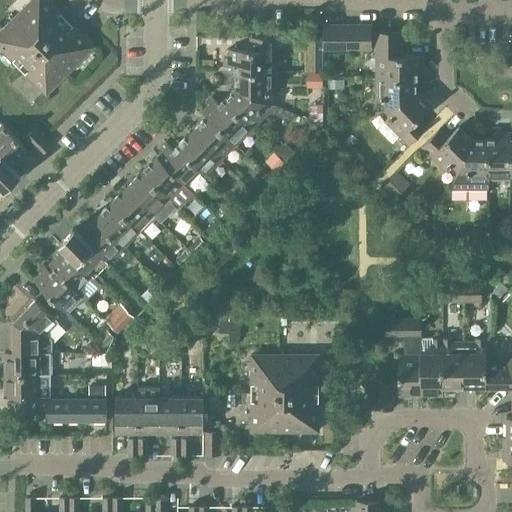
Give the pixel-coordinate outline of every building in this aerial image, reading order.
[(0,46),(48,94),(95,47),(48,0),(33,0),(0,33),(0,46)] [(337,50),(337,25),(325,25),(324,50),(337,50)] [(349,50),(349,25),(337,25),(337,50),(349,50)] [(349,50),(361,50),(361,25),(349,25),(349,50)] [(361,25),(361,50),(373,50),(373,25),(361,25)] [(378,45),(402,45),(402,32),(378,32),(378,45)] [(306,36),(306,38),(306,73),(309,73),(324,73),(324,38),(324,37),(306,36)] [(237,72),(277,72),(277,37),(252,37),(252,49),(230,49),(230,59),(226,59),(226,67),(237,67),(237,72)] [(402,45),(378,45),(378,79),(418,79),(418,74),(428,74),(428,66),(425,66),(425,56),(402,56),(402,45)] [(511,64),(511,56),(501,56),(501,64),(511,64)] [(511,72),(511,64),(501,64),(501,73),(511,72)] [(237,89),(268,102),(268,93),(277,93),(277,72),(237,72),(237,89)] [(309,73),(308,88),(324,88),(324,73),(309,73)] [(387,109),(418,96),(418,79),(378,79),(378,100),(387,100),(387,109)] [(346,90),(346,80),(329,80),(329,90),(346,90)] [(225,101),(253,130),(268,115),(277,106),(268,102),(237,89),(225,101)] [(418,96),(387,109),(393,115),(387,121),(411,146),(428,128),(419,120),(431,109),(418,96)] [(209,117),(238,145),(253,130),(225,101),(221,105),(214,97),(208,103),(211,105),(204,112),(209,117)] [(322,104),(308,103),(308,120),(322,120),(322,104)] [(209,117),(194,132),(222,160),(238,145),(209,117)] [(0,152),(12,164),(13,164),(12,163),(15,160),(22,167),(28,162),(25,159),(32,152),(4,124),(0,127),(0,152)] [(460,171),(473,140),(460,127),(449,138),(441,129),(423,147),(447,171),(454,165),(460,171)] [(37,128),(32,133),(48,150),(54,144),(37,128)] [(303,152),(317,137),(307,128),(293,142),(303,152)] [(491,171),(511,171),(511,140),(511,139),(511,133),(503,133),(503,129),(495,129),(495,140),(490,140),(490,171),(491,171)] [(202,171),(201,171),(206,176),(222,160),(194,132),(179,147),(202,171)] [(42,156),(48,150),(32,133),(26,139),(42,156)] [(490,171),(490,140),(473,140),(460,171),(452,190),(490,190),(490,180),(491,180),(491,171),(490,171)] [(202,171),(179,147),(175,151),(168,143),(162,149),(165,151),(159,157),(187,186),(201,171),(202,171)] [(0,184),(6,190),(14,183),(22,174),(12,164),(0,152),(0,184)] [(143,173),(172,201),(180,209),(195,194),(187,186),(159,157),(143,173)] [(278,173),(287,164),(280,157),(271,166),(278,173)] [(409,182),(399,172),(381,190),(391,200),(409,182)] [(156,216),(172,201),(143,173),(128,188),(156,216)] [(258,196),(267,187),(260,179),(250,188),(258,196)] [(156,216),(128,188),(113,203),(141,232),(156,216)] [(246,206),(257,197),(250,190),(240,200),(246,206)] [(126,247),(141,232),(113,203),(97,219),(126,247)] [(415,210),(409,216),(417,225),(424,218),(415,210)] [(235,217),(228,211),(220,219),(227,226),(235,217)] [(126,247),(97,219),(91,225),(89,222),(83,228),(90,234),(86,238),(107,259),(107,260),(110,263),(126,247)] [(215,239),(227,226),(220,219),(208,231),(215,239)] [(92,274),(99,267),(107,260),(107,259),(86,238),(76,228),(68,236),(60,244),(70,254),(71,253),(75,257),(92,274)] [(463,230),(463,244),(477,244),(477,231),(463,230)] [(511,231),(499,232),(499,234),(500,243),(511,243),(511,231)] [(196,257),(208,245),(201,237),(189,249),(196,257)] [(70,254),(67,257),(61,250),(55,256),(58,258),(51,265),(56,270),(56,269),(80,293),(83,296),(85,299),(87,301),(103,285),(92,274),(75,257),(71,253),(70,254)] [(185,268),(195,258),(187,251),(178,261),(185,268)] [(83,296),(80,293),(56,269),(56,270),(53,273),(45,265),(40,271),(42,273),(36,280),(69,314),(85,299),(83,296)] [(439,282),(423,282),(423,292),(439,293),(439,282)] [(150,304),(163,291),(156,283),(142,296),(150,304)] [(502,284),(495,292),(501,298),(509,289),(503,284),(503,283),(502,284)] [(466,284),(466,285),(466,302),(483,302),(483,285),(466,284)] [(448,302),(466,302),(466,285),(448,285),(448,302)] [(48,335),(60,322),(38,300),(15,322),(15,339),(12,339),(12,352),(12,353),(40,353),(50,353),(51,353),(53,353),(53,341),(48,335)] [(119,333),(126,327),(113,313),(106,320),(119,333)] [(422,352),(422,338),(423,319),(385,319),(385,335),(405,335),(405,356),(400,356),(400,373),(399,373),(399,379),(400,379),(400,383),(380,383),(380,410),(394,410),(394,394),(400,394),(400,398),(412,398),(412,395),(422,395),(422,352)] [(234,324),(222,323),(221,333),(233,333),(234,324)] [(95,343),(106,354),(113,338),(108,333),(95,343)] [(444,338),(422,338),(422,352),(422,395),(444,396),(444,386),(444,338)] [(465,386),(466,342),(454,342),(454,338),(444,338),(444,386),(465,386)] [(486,386),(487,361),(488,338),(477,338),(477,342),(466,342),(465,386),(486,386)] [(51,353),(50,353),(12,353),(12,352),(6,352),(6,375),(45,375),(51,375),(51,353)] [(253,432),(320,431),(320,355),(253,355),(253,432)] [(511,357),(508,361),(487,361),(486,386),(486,390),(501,389),(501,386),(511,386),(511,387),(511,357)] [(45,375),(6,375),(6,397),(14,397),(14,410),(40,410),(40,385),(45,385),(45,375)] [(107,385),(90,386),(90,399),(107,399),(107,385)] [(161,431),(161,397),(161,388),(139,388),(139,397),(139,455),(149,455),(149,438),(149,431),(161,431)] [(220,394),(211,394),(211,408),(220,408),(220,394)] [(129,455),(139,455),(139,397),(117,397),(117,431),(130,431),(130,438),(129,455)] [(161,397),(161,431),(173,431),(173,438),(173,455),(183,455),(183,397),(161,397)] [(183,397),(183,455),(193,455),(193,438),(192,438),(192,431),(205,431),(205,397),(183,397)] [(108,421),(108,399),(107,399),(90,399),(48,399),(48,421),(108,421)] [(206,455),(222,455),(222,432),(206,432),(206,455)] [(37,511),(37,498),(27,498),(27,511),(37,511)] [(70,511),(71,498),(61,498),(60,511),(70,511)] [(70,511),(80,511),(81,498),(71,498),(70,511)] [(114,511),(114,498),(104,498),(104,511),(114,511)] [(114,511),(124,511),(124,498),(114,498),(114,511)] [(157,511),(157,498),(147,498),(147,511),(157,511)] [(167,511),(167,498),(157,498),(157,511),(167,511)] [(380,511),(381,502),(354,501),(354,511),(380,511)]
